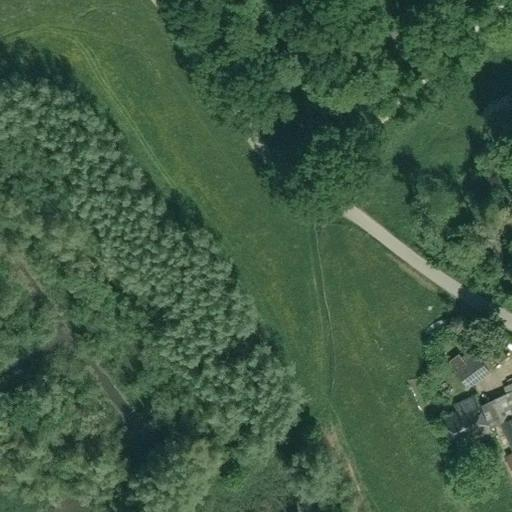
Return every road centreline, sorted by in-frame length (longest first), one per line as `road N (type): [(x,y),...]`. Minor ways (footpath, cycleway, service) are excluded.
road 1 (unclassified): [(511,322),(272,162),(162,0)]
road 2 (unknown): [(309,129),(236,0)]
